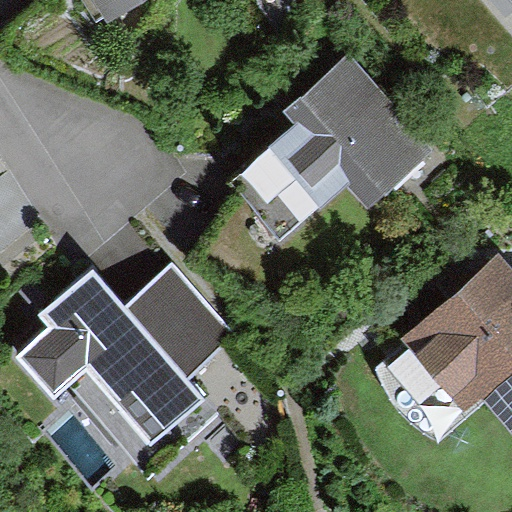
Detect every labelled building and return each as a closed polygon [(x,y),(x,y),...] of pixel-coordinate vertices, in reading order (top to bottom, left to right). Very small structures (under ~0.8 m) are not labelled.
[(88,0),(117,39),(171,0),(88,0)] [(358,56),(240,176),(319,254),(437,134),(358,56)] [(0,192),(0,253),(31,223),(0,192)] [(511,269),(499,253),(416,321),(470,385),(485,373),(511,405),(511,269)] [(129,291),(94,260),(44,316),(73,342),(54,362),(82,387),(102,365),(153,411),(195,365),(173,345),(204,310),(153,265),(129,291)] [(426,412),(462,386),(422,330),(386,355),(426,412)]
